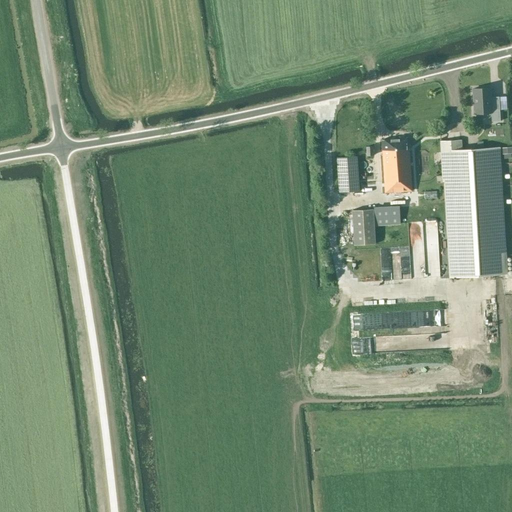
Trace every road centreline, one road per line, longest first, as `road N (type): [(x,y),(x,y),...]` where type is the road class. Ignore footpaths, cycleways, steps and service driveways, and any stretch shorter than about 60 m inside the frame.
road 1 (unclassified): [(61,150),(242,117),(511,52)]
road 2 (unclassified): [(113,511),(61,150)]
road 3 (unclassified): [(61,150),(35,0)]
